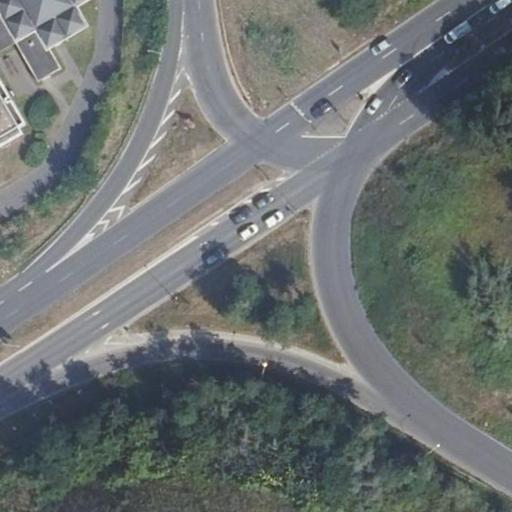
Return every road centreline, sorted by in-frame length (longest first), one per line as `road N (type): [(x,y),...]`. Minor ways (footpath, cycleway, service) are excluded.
road 1 (motorway): [(0,399),(148,350),(210,348),(294,364),(465,451)]
road 2 (trunk): [(175,0),(170,58),(144,137),(107,202),(24,304)]
road 3 (primary): [(51,351),(339,164)]
road 4 (motorway): [(339,164),(328,237),(338,308),(381,373),(465,451)]
road 5 (primary): [(264,141),(24,304)]
road 6 (primary): [(339,164),(511,47)]
road 7 (primary): [(414,40),(264,141)]
road 8 (trunk): [(196,0),(215,93),(264,141)]
road 9 (primary): [(414,40),(339,164)]
